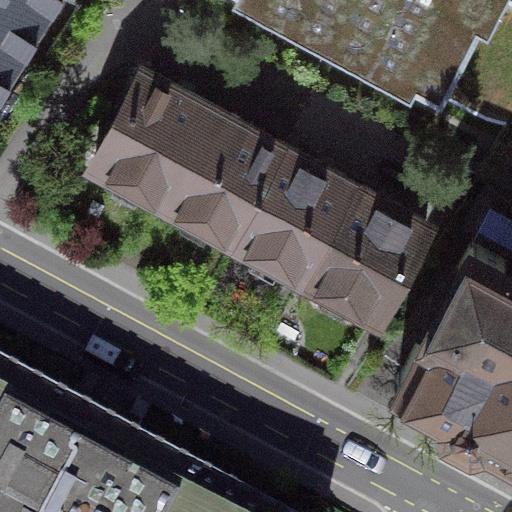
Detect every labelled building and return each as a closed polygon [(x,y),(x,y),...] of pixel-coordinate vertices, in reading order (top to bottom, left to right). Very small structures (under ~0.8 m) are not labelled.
[(0,0),(0,62),(37,0),(0,0)] [(277,0),(348,38),(510,125),(511,121),(511,0),(277,0)] [(167,196),(216,104),(144,65),(95,156),(131,176),(167,196)] [(236,233),(286,142),(216,104),(167,196),(201,214),(236,233)] [(305,271),(355,179),(286,142),(236,233),(271,252),(305,271)] [(378,310),(427,219),(355,179),(305,271),(342,290),(378,310)] [(511,216),(491,205),(397,375),(445,401),(444,402),(447,414),(460,421),(472,427),(483,424),(484,422),(511,437),(511,216)] [(0,511),(264,511),(261,510),(262,508),(254,504),(253,506),(236,497),(237,495),(230,491),(229,493),(212,484),(213,482),(205,478),(204,480),(188,471),(189,469),(181,465),(180,467),(163,458),(164,456),(156,452),(155,453),(139,445),(140,443),(132,439),(130,442),(114,433),(116,430),(108,426),(106,429),(98,425),(90,420),(91,417),(83,412),(82,416),(65,407),(67,404),(59,399),(58,401),(42,392),(43,391),(35,386),(34,388),(17,379),(18,378),(11,373),(10,375),(0,369),(0,511)]
